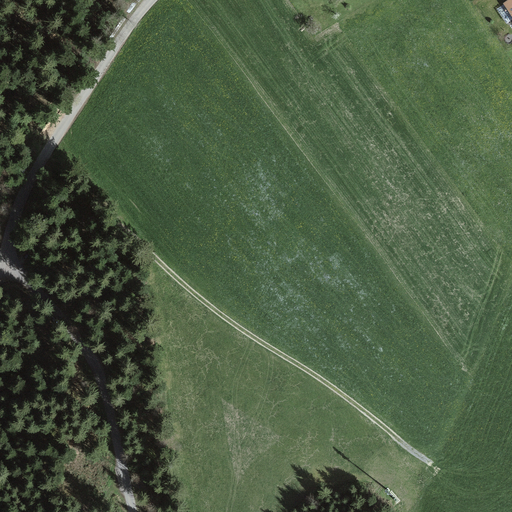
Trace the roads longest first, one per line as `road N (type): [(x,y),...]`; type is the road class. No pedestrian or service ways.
road 1 (track): [(10,260),(70,229),(128,241),(428,459)]
road 2 (unclassified): [(10,260),(11,226),(39,163),(150,0)]
road 3 (unclassified): [(132,511),(87,344),(10,260)]
